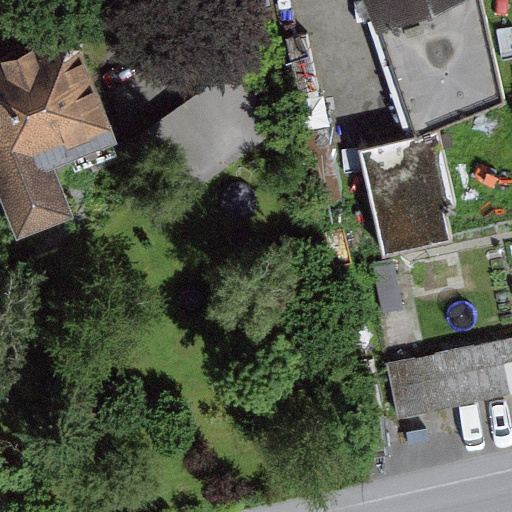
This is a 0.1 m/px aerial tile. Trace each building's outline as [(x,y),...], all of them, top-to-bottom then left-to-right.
[(361,0),(413,139),(439,133),(508,104),(484,0),(361,0)] [(78,33),(0,62),(0,188),(20,240),(74,219),(55,171),(73,164),(77,175),(121,158),(116,147),(121,145),(78,33)] [(280,132),(235,69),(145,132),(190,195),(280,132)] [(457,210),(439,133),(413,139),(358,152),(384,262),(454,245),(446,212),(457,210)] [(511,339),(388,366),(399,420),(511,395),(511,339)]
